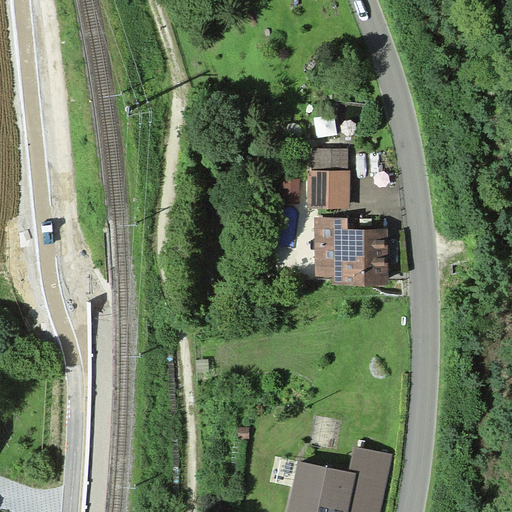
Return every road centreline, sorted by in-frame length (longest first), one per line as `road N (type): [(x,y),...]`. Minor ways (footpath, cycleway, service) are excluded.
road 1 (tertiary): [(365,0),(413,162),(428,306),(418,511)]
road 2 (track): [(190,511),(184,338),(164,215),(182,117),(153,0)]
